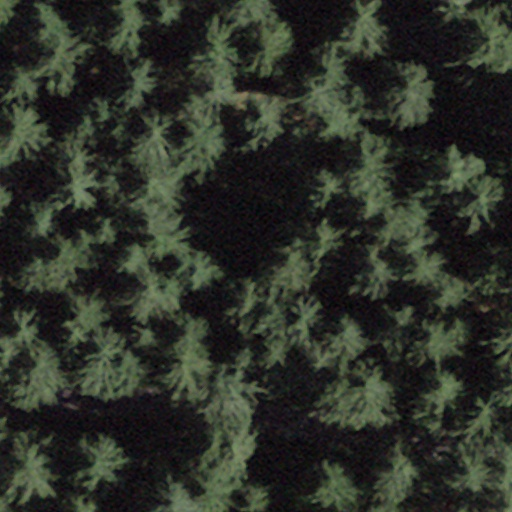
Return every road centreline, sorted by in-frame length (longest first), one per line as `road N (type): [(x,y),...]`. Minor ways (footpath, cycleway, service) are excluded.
road 1 (track): [(0,398),(51,393),(511,460)]
road 2 (track): [(511,126),(375,0)]
